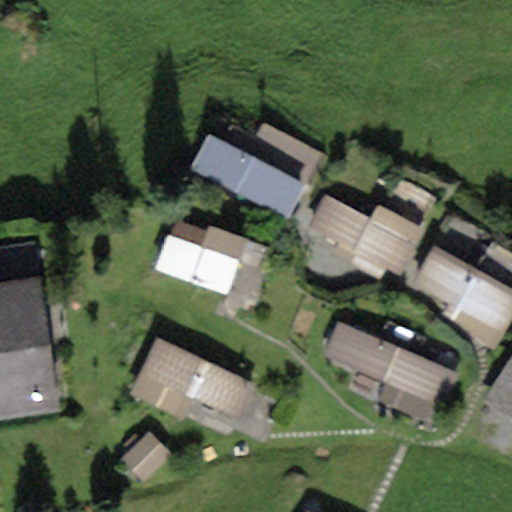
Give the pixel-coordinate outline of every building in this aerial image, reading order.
[(280,89),(264,108),(311,149),(328,131),(280,89)] [(281,217),(298,184),(210,138),(193,171),(262,207),(259,212),(271,218),(273,213),(281,217)] [(511,216),(458,189),(446,211),(511,245),(511,216)] [(372,274),(378,264),(394,273),(416,229),(374,207),(367,221),(326,199),(310,229),(339,244),(334,254),(372,274)] [(174,223),(157,269),(221,293),(240,241),(207,228),(205,234),(174,223)] [(38,290),(32,249),(0,253),(0,403),(41,397),(26,292),(38,290)] [(450,317),(488,346),(511,306),(511,297),(433,253),(416,284),(456,307),(450,317)] [(429,401),(437,404),(451,374),(340,326),(327,356),(388,383),(381,399),(422,417),(429,401)] [(188,395),(233,417),(249,384),(158,341),(133,393),(179,415),(188,395)] [(146,437),(122,460),(142,480),(165,457),(146,437)]
